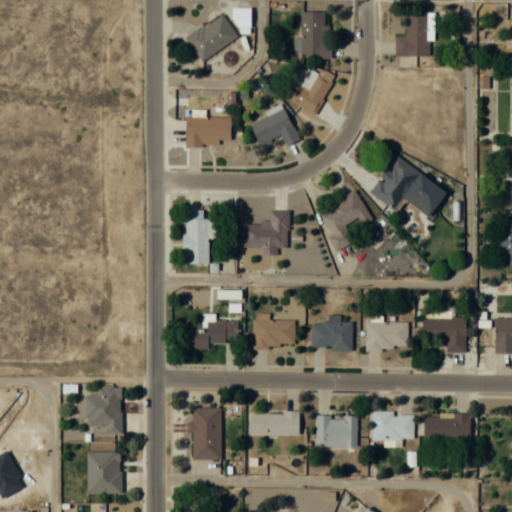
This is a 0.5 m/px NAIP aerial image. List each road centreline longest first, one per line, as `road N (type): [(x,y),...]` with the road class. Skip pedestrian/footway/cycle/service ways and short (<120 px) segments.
road 1 (residential): [(154,511),(153,0)]
road 2 (residential): [(154,377),(511,382)]
road 3 (residential): [(364,0),(361,98),(353,123),(316,166),(255,182),(153,181)]
